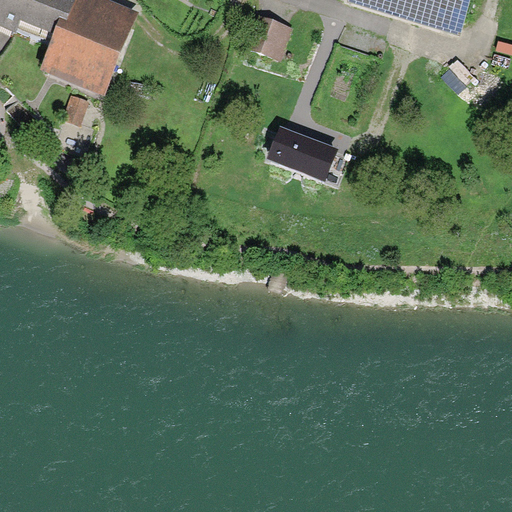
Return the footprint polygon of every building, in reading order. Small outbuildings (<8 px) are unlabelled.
[(75,0),(0,0),(0,32),(52,53),(75,0)] [(137,21),(89,0),(75,0),(52,53),(41,78),(100,104),(137,21)] [(328,0),(458,41),(470,0),(328,0)] [(300,31),(265,22),(254,61),(290,71),(300,31)] [(281,185),(325,199),(339,156),(294,142),(281,185)]
